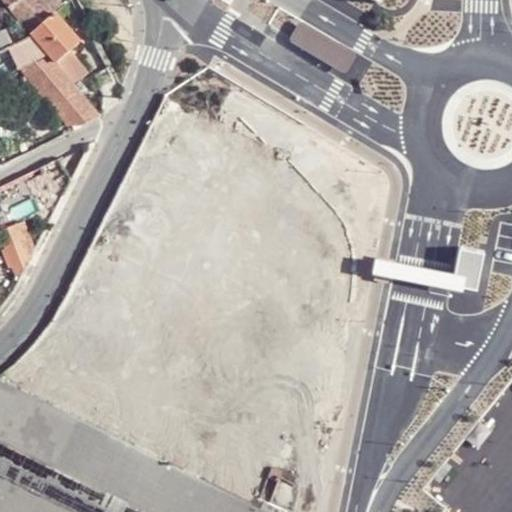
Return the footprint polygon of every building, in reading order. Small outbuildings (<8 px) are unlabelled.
[(22,0),(0,0),(10,10),(22,0)] [(14,14),(32,36),(47,52),(82,93),(87,89),(82,82),(89,75),(70,52),(79,44),(72,36),(65,28),(55,16),(51,11),(40,0),(22,0),(10,10),(14,14)] [(51,11),(55,16),(63,10),(58,5),(51,11)] [(65,28),(72,36),(76,32),(69,24),(65,28)] [(66,125),(75,126),(82,127),(95,122),(102,117),(82,93),(47,52),(16,67),(18,69),(20,68),(68,123),(66,123),(66,125)] [(0,166),(9,162),(5,154),(1,157),(0,155),(0,166)] [(13,226),(2,230),(4,234),(7,243),(18,238),(13,226)] [(25,287),(32,274),(23,252),(18,238),(7,243),(25,287)] [(32,274),(36,266),(29,250),(23,252),(32,274)] [(0,396),(0,511),(273,511),(2,396),(0,396)]
